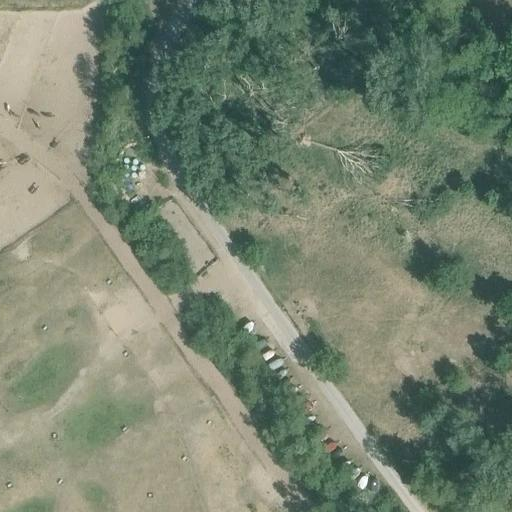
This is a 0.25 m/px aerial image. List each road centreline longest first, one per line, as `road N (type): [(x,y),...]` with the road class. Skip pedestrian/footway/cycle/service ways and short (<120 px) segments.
road 1 (unclassified): [(415,511),(162,140),(152,105),(154,47),(194,0)]
road 2 (track): [(241,260),(163,308),(77,189),(0,126)]
road 3 (track): [(163,308),(303,511)]
